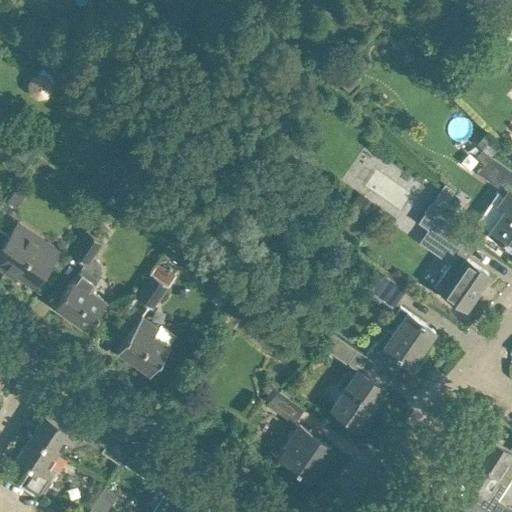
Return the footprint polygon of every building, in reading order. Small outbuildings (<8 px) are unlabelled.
[(511,26),(503,40),(511,45),(511,43),(511,26)] [(32,77),(27,84),(29,91),(35,96),(43,94),(47,88),(47,85),(53,76),(40,68),(34,77),(32,77)] [(466,166),(474,171),(490,154),(499,144),(486,132),(475,144),(481,149),(466,166)] [(511,169),(490,154),(474,171),(499,189),(505,181),(511,185),(511,169)] [(18,186),(7,201),(17,208),(28,193),(18,186)] [(489,230),(511,245),(511,192),(508,189),(499,202),(505,207),(489,230)] [(88,193),(80,206),(94,216),(103,204),(88,193)] [(426,228),(453,247),(464,232),(437,213),(426,228)] [(14,226),(0,245),(0,265),(4,268),(6,265),(33,284),(54,255),(27,236),(31,231),(18,222),(14,226)] [(86,228),(70,251),(85,261),(87,262),(92,255),(103,240),(86,228)] [(464,306),(488,271),(457,250),(434,285),(464,306)] [(74,276),(54,304),(86,327),(106,299),(90,287),(97,277),(99,274),(100,270),(99,262),(96,258),(92,255),(87,262),(85,261),(81,266),(74,276)] [(157,262),(135,294),(151,305),(173,273),(157,262)] [(385,272),(369,290),(392,307),(406,287),(385,272)] [(410,364),(435,329),(401,305),(391,319),(396,322),(389,330),(388,329),(364,353),(374,360),(386,368),(395,354),(410,364)] [(116,348),(149,371),(169,343),(153,332),(158,325),(141,314),(116,348)] [(365,373),(374,360),(364,353),(332,331),(323,344),(356,367),(329,405),(357,424),(384,386),(365,373)] [(309,476),(331,445),(295,420),(304,407),(278,389),(266,403),(291,420),(270,449),(295,467),(294,468),(297,470),(298,469),(309,476)] [(44,412),(29,434),(56,451),(64,439),(71,443),(82,427),(65,416),(61,423),(44,412)] [(122,439),(94,420),(86,430),(114,450),(122,439)] [(50,480),(49,478),(54,469),(47,464),(56,451),(29,434),(15,456),(30,465),(18,484),(40,497),(50,480)] [(511,450),(487,434),(474,455),(510,479),(511,475),(511,450)] [(477,488),(472,497),(490,509),(495,511),(508,511),(511,507),(498,498),(510,479),(474,455),(460,477),(477,488)] [(156,507),(152,511),(195,511),(188,507),(198,492),(160,465),(149,481),(159,488),(150,503),(156,507)] [(104,485),(92,504),(103,511),(104,511),(117,493),(104,485)] [(448,496),(436,511),(488,511),(490,509),(472,497),(465,507),(448,496)]
